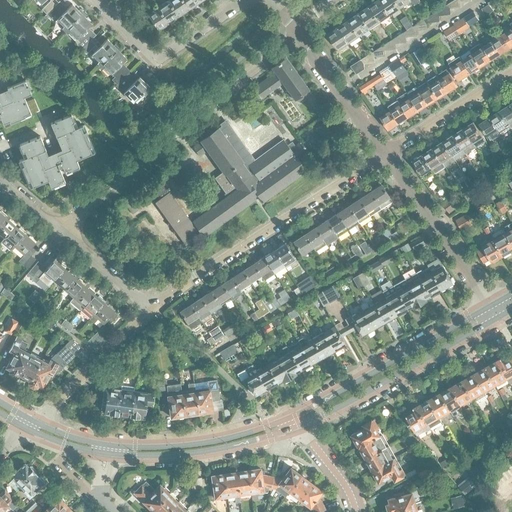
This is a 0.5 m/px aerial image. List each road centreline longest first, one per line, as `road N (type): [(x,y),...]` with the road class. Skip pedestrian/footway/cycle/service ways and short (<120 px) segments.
road 1 (residential): [(295,22),(286,45),(57,229)]
road 2 (residential): [(150,309),(386,152)]
road 3 (tertiary): [(298,425),(497,317)]
road 4 (tertiary): [(490,305),(294,415)]
road 5 (tertiary): [(105,453),(216,450),(298,425)]
road 6 (tertiary): [(294,415),(179,446),(106,444)]
road 7 (residential): [(241,0),(155,59),(96,0)]
road 8 (residential): [(490,305),(386,152)]
road 9 (residential): [(34,422),(150,309)]
road 10 (residential): [(386,152),(295,22)]
road 11 (residential): [(386,152),(511,73)]
road 12 (residential): [(150,309),(57,229)]
